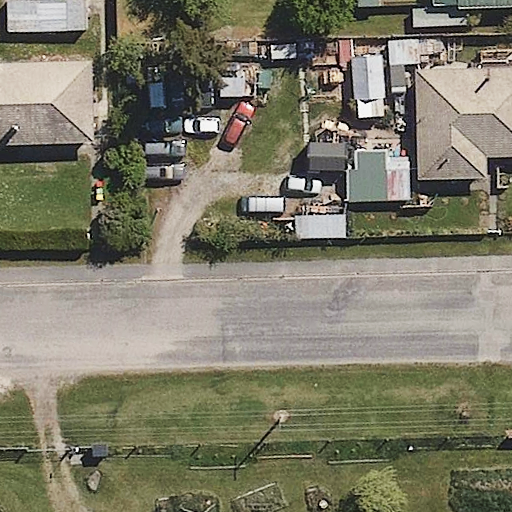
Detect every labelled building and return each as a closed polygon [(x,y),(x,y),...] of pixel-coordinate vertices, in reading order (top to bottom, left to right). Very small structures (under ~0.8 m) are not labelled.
[(87,0),(1,0),(2,39),(88,37),(87,0)] [(511,0),(436,0),(437,13),(511,12),(511,0)] [(441,40),(389,41),(390,65),(441,64),(441,40)] [(388,54),(351,55),(352,117),(389,116),(388,54)] [(99,60),(0,63),(0,152),(103,149),(99,60)] [(420,141),(353,141),(353,197),(413,196),(413,174),(429,173),(429,183),(497,182),(497,161),(511,161),(511,67),(419,69),(420,141)] [(206,239),(343,238),(342,171),(205,173),(206,239)]
